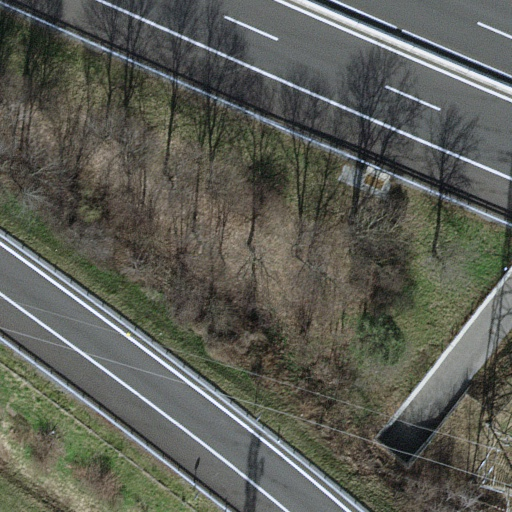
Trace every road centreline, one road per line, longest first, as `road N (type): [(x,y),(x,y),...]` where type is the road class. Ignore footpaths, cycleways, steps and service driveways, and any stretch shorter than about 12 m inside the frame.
road 1 (motorway): [(0,272),(316,511)]
road 2 (motorway): [(149,0),(511,155)]
